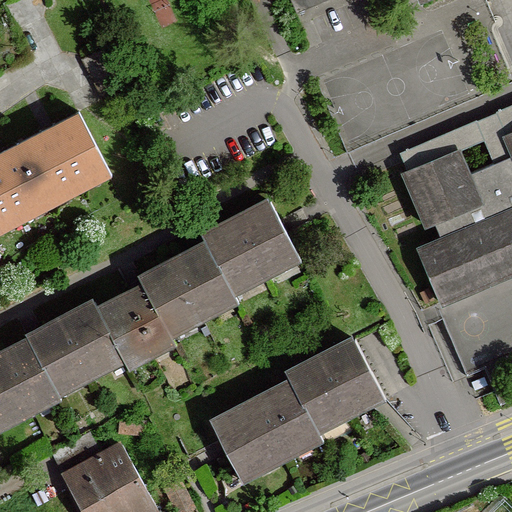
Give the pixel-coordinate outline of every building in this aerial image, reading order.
[(508,133),(511,130),(511,103),(498,110),(508,133)] [(486,137),(495,159),(511,152),(511,142),(508,133),(498,110),(478,118),(486,137)] [(0,258),(3,257),(0,250),(0,236),(115,178),(82,114),(0,156),(0,258)] [(478,118),(401,151),(409,170),(462,147),(486,137),(478,118)] [(471,170),(462,147),(409,170),(431,223),(436,222),(485,201),(471,170)] [(485,201),(436,222),(441,234),(511,203),(511,152),(495,159),(471,170),(485,201)] [(32,338),(0,354),(0,434),(65,401),(64,398),(129,364),(133,371),(181,347),(177,339),(244,304),(240,297),(306,263),(274,201),(208,235),(211,242),(144,276),(148,284),(98,309),(95,302),(30,335),(32,338)] [(511,203),(441,234),(420,243),(444,299),(511,270),(511,203)] [(391,400),(360,339),(293,373),(297,381),(217,421),(249,483),(328,442),(324,434),(391,400)] [(163,511),(128,444),(68,475),(87,511),(163,511)] [(511,511),(511,507),(501,495),(483,511),(511,511)]
